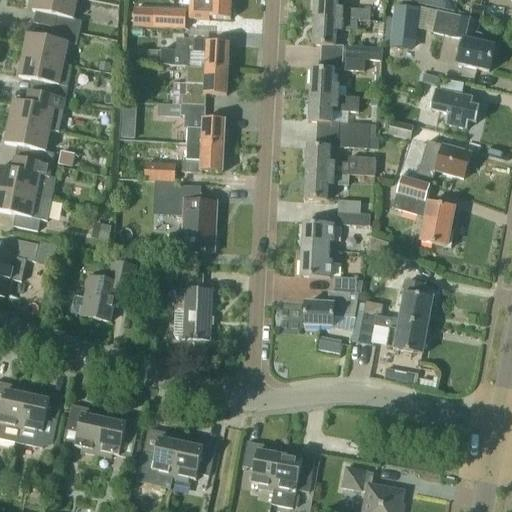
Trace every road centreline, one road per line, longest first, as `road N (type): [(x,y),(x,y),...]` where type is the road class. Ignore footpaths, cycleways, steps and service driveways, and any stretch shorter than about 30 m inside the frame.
road 1 (residential): [(273,0),(251,402)]
road 2 (residential): [(251,402),(0,330)]
road 3 (residential): [(497,425),(361,394),(251,402)]
